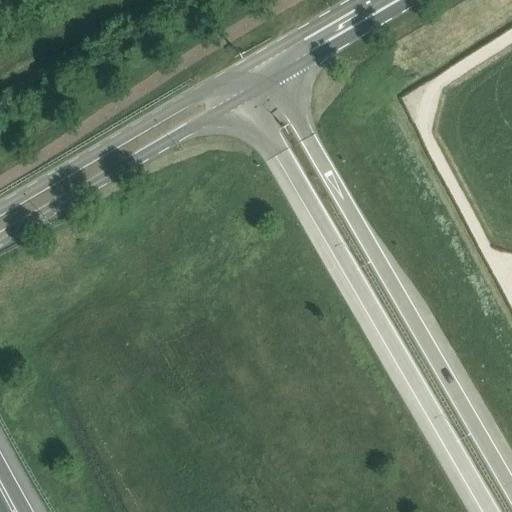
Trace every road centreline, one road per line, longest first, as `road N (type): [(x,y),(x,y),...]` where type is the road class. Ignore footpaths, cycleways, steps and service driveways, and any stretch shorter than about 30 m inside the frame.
road 1 (motorway): [(511,503),(268,68)]
road 2 (motorway): [(237,85),(490,511)]
road 3 (tertiary): [(0,220),(237,85)]
road 4 (tertiary): [(268,68),(385,0)]
